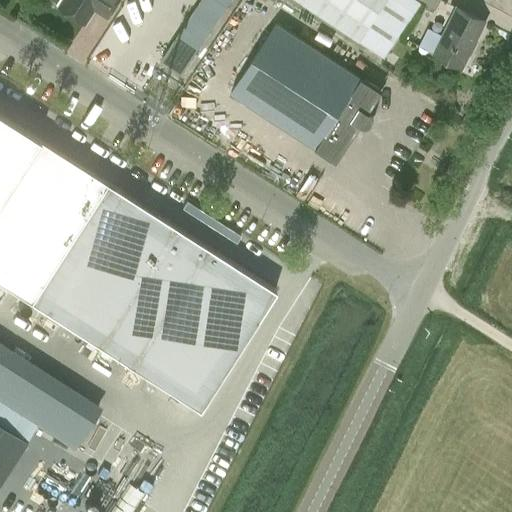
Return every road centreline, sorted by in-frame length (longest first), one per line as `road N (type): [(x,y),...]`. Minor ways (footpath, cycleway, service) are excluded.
road 1 (unclassified): [(420,289),(0,27)]
road 2 (unclassified): [(310,511),(420,289)]
road 3 (unclassified): [(420,289),(511,105)]
